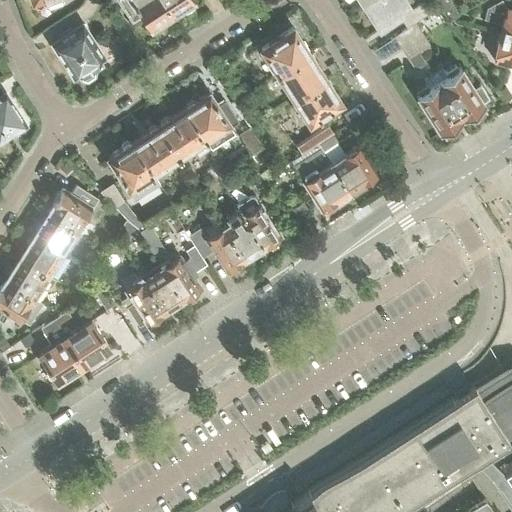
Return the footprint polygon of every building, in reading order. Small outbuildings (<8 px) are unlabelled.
[(173,15),(163,0),(119,0),(133,20),(140,15),(151,30),(153,29),(156,28),(159,26),(162,23),(163,23),(163,22),(173,15)] [(194,2),(193,0),(163,0),(173,15),(182,10),(184,9),(187,8),(190,6),(193,3),(194,2)] [(399,14),(396,10),(412,0),(411,0),(368,0),(363,3),(379,27),(399,14)] [(460,15),(450,0),(436,0),(450,22),(460,15)] [(511,9),(507,8),(508,7),(506,7),(502,0),(500,0),(487,7),(484,19),(500,23),(497,33),(511,36),(511,9)] [(416,22),(432,12),(425,1),(400,17),(407,28),(416,22)] [(403,48),(424,35),(416,22),(407,28),(395,36),(403,48)] [(104,58),(95,43),(99,40),(97,38),(93,40),(83,25),(53,44),(56,50),(55,53),(59,58),(62,59),(65,64),(64,66),(68,72),(71,73),(74,78),(79,75),(82,79),(87,80),(94,75),(95,71),(92,66),(104,58)] [(307,51),(308,48),(305,43),(302,42),(293,28),(261,49),(277,73),(308,52),(307,51)] [(511,36),(497,33),(492,58),(511,63),(511,65),(511,64),(511,36)] [(420,53),(431,46),(424,35),(403,48),(416,70),(426,63),(420,53)] [(325,79),(315,63),(316,60),(312,55),(309,54),(308,52),(277,73),(294,99),(325,79)] [(490,99),(480,84),(474,89),(459,68),(458,68),(456,65),(445,72),(443,68),(434,74),(438,81),(439,84),(462,119),(471,113),(473,116),(485,109),(482,106),(484,105),(483,103),(490,99)] [(462,119),(439,84),(438,81),(434,74),(424,80),(427,84),(416,91),(418,94),(416,95),(441,133),(442,132),(445,135),(456,128),(454,124),(462,119)] [(341,103),(332,89),(332,86),(329,81),(326,80),(325,79),(294,99),(310,123),(341,103)] [(225,101),(217,105),(209,92),(195,101),(192,100),(186,104),(186,107),(185,108),(205,138),(211,148),(236,133),(231,126),(238,122),(225,101)] [(0,141),(25,125),(23,122),(21,118),(18,113),(15,111),(5,95),(0,98),(0,141)] [(205,138),(185,108),(169,118),(166,117),(160,121),(160,124),(158,125),(178,156),(201,141),(208,152),(212,149),(211,148),(205,138)] [(302,154),(318,144),(333,134),(334,133),(328,123),(296,143),(302,154)] [(178,156),(158,125),(157,125),(154,125),(149,128),(148,131),(132,142),(159,183),(163,181),(156,170),(178,156)] [(324,152),(339,142),(333,134),(318,144),(324,152)] [(159,183),(132,142),(131,143),(128,142),(123,145),(122,148),(108,157),(128,188),(138,182),(144,192),(159,183)] [(349,191),(332,162),(331,163),(324,152),(318,144),(302,154),(291,161),(304,180),(322,209),(338,199),(341,200),(347,196),(348,192),(349,191)] [(377,173),(359,145),(332,162),(349,191),(351,190),(355,191),(361,187),(361,184),(377,173)] [(225,172),(219,161),(208,167),(215,178),(225,172)] [(66,162),(60,169),(67,175),(73,168),(66,162)] [(234,187),(226,173),(218,178),(227,191),(234,187)] [(55,202),(48,212),(77,229),(86,235),(93,224),(84,218),(97,198),(76,184),(70,193),(63,189),(61,192),(58,194),(55,198),(55,202)] [(124,201),(113,184),(101,191),(109,201),(115,207),(124,201)] [(212,195),(206,185),(200,189),(206,198),(212,195)] [(281,236),(259,203),(254,195),(252,194),(250,194),(236,203),(239,209),(242,214),(264,247),(266,245),(268,247),(279,240),(277,238),(281,236)] [(264,247),(242,214),(241,215),(238,210),(226,217),(229,223),(223,227),(222,227),(244,260),(264,247)] [(77,229),(48,212),(42,221),(39,223),(36,228),(36,231),(34,234),(62,252),(70,240),(76,244),(83,234),(86,236),(86,235),(77,229)] [(207,265),(202,258),(194,245),(178,255),(179,251),(177,248),(171,247),(167,249),(167,252),(150,225),(140,231),(150,248),(162,266),(183,299),(186,297),(187,299),(198,292),(197,290),(200,288),(192,275),(197,272),(196,272),(207,265)] [(244,260),(222,227),(206,237),(200,228),(188,235),(194,245),(202,258),(214,250),(227,271),(231,268),(232,270),(243,263),(242,261),(244,260)] [(71,257),(62,252),(34,234),(32,237),(29,239),(26,243),(26,247),(20,257),(59,282),(60,280),(57,279),(71,257)] [(42,284),(46,277),(57,285),(59,282),(20,257),(14,267),(11,268),(8,273),(8,276),(6,279),(40,301),(47,288),(42,284)] [(167,309),(147,276),(140,266),(132,271),(133,272),(121,279),(127,289),(125,289),(129,295),(117,303),(122,311),(128,307),(139,325),(146,321),(147,322),(150,320),(151,322),(162,315),(161,313),(167,309)] [(183,299),(162,266),(147,276),(167,309),(183,299)] [(40,301),(6,279),(0,288),(0,307),(20,320),(21,319),(29,324),(42,303),(39,302),(40,301)] [(86,296),(91,288),(83,283),(77,291),(86,296)] [(115,304),(104,287),(95,292),(106,309),(115,304)] [(109,348),(92,320),(79,328),(67,310),(53,319),(82,365),(109,348)] [(82,365),(53,319),(42,327),(53,345),(39,354),(43,360),(41,361),(44,365),(46,364),(57,382),(82,365)] [(511,511),(511,462),(503,468),(487,452),(508,438),(507,436),(511,432),(511,362),(509,363),(503,366),(501,367),(474,384),(470,386),(468,382),(453,391),(456,395),(294,500),(292,502),(291,500),(290,500),(294,510),(290,511),(511,511)]
